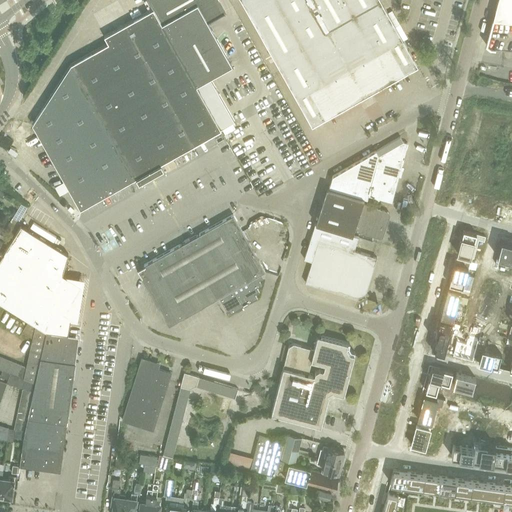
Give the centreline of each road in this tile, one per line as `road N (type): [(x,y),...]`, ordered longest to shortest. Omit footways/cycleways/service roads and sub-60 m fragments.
road 1 (unclassified): [(282,295),(304,190),(316,175),(455,97)]
road 2 (unclassified): [(104,273),(141,333),(229,363),(254,360),(262,350),(282,295)]
road 3 (unclassified): [(68,511),(104,273)]
road 4 (unclassified): [(0,158),(81,234),(104,273)]
road 5 (residential): [(419,353),(451,214)]
road 6 (residential): [(451,214),(484,88)]
road 7 (unclassified): [(391,330),(424,208)]
road 8 (unclassified): [(358,447),(391,330)]
road 9 (residential): [(393,455),(511,473)]
